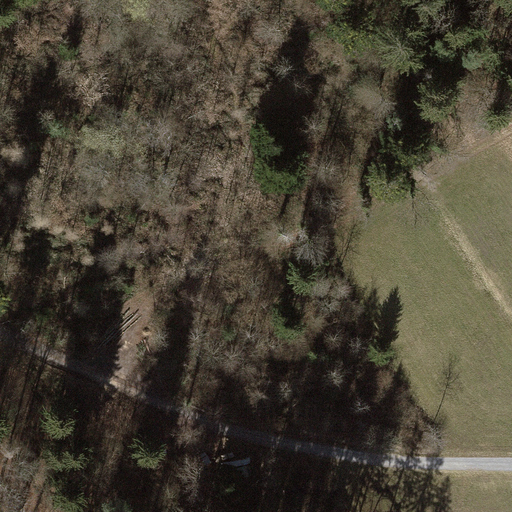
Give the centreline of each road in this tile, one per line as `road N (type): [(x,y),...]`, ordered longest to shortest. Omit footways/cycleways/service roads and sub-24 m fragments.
road 1 (track): [(511,462),(402,461),(246,433),(0,333)]
road 2 (track): [(120,383),(142,322),(183,272),(303,212),(442,163),(511,120)]
